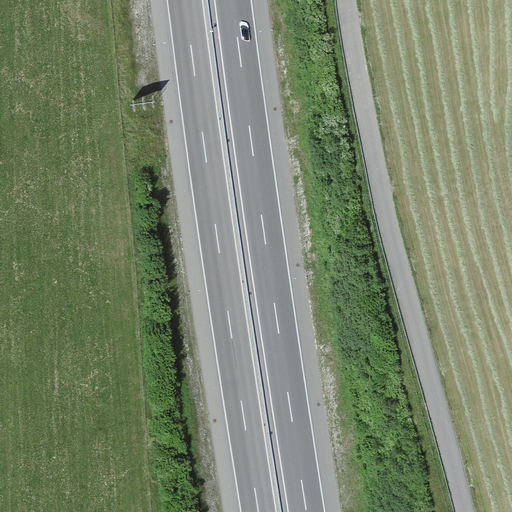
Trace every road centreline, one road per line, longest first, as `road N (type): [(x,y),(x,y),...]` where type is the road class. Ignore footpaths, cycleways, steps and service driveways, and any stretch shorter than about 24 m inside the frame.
road 1 (residential): [(346,0),(384,203),(464,511)]
road 2 (motorway): [(184,0),(258,511)]
road 3 (motorway): [(307,511),(233,0)]
